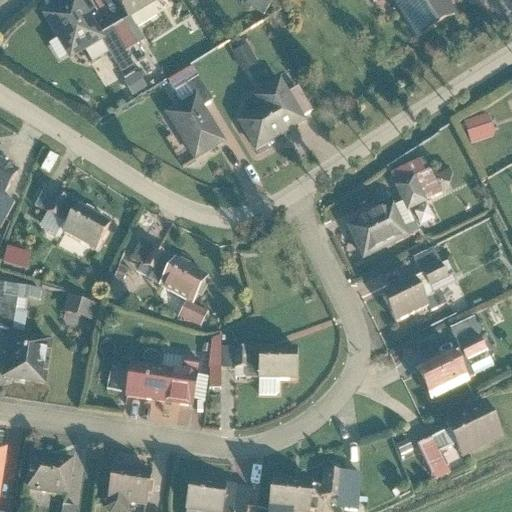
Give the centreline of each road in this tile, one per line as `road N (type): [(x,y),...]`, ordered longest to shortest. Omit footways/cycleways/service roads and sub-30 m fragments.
road 1 (residential): [(290,201),(352,322),(355,352),(348,389),(311,423),(271,446),(238,450),(0,414)]
road 2 (residential): [(290,201),(236,223),(198,217),(0,93)]
road 3 (residential): [(511,59),(290,201)]
